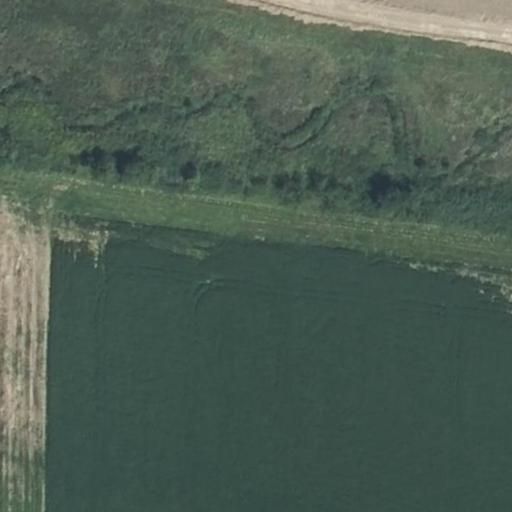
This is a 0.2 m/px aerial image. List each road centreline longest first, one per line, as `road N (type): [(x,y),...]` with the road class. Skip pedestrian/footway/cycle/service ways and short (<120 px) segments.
road 1 (track): [(0,184),(511,257)]
road 2 (track): [(511,39),(307,0)]
